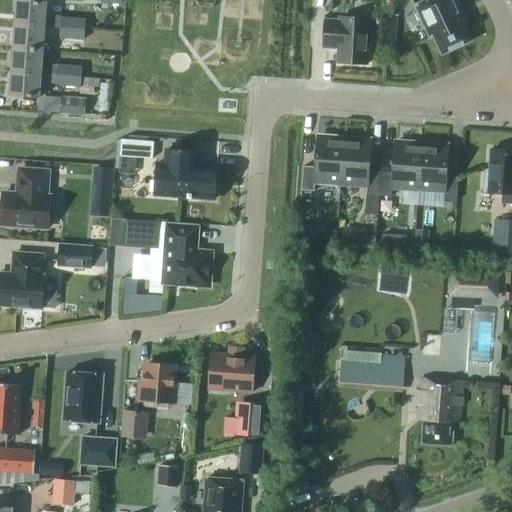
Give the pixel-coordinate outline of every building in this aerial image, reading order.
[(17,0),(15,24),(61,27),(62,17),(46,16),(47,2),(18,0),(17,0)] [(433,36),(442,54),(471,40),(457,11),(461,10),(456,0),(425,0),(414,5),(430,38),(433,36)] [(393,48),(398,14),(386,12),(381,46),(393,48)] [(86,19),(62,17),(61,27),(85,29),(86,19)] [(323,48),(338,48),(337,62),(368,64),(370,19),(340,17),(340,20),(325,20),(323,48)] [(43,50),(44,36),(60,37),(61,27),(15,24),(14,48),(43,50)] [(60,37),(84,39),(85,29),(61,27),(60,37)] [(42,64),(43,50),(14,48),(12,71),(57,75),(58,65),(42,64)] [(58,65),(57,75),(81,77),(82,67),(58,65)] [(40,96),(41,84),(57,85),(57,75),(12,71),(10,96),(40,98),(40,96)] [(81,78),(81,77),(57,75),(57,85),(81,87),(81,78)] [(99,100),(62,97),(61,113),(107,117),(110,85),(101,84),(100,96),(99,100)] [(314,180),(341,182),(344,139),(317,137),(315,167),(303,166),(301,190),(314,190),(314,180)] [(121,138),(120,155),(152,157),(153,141),(121,138)] [(366,194),(379,195),(380,171),(368,170),(370,140),(344,139),(341,182),(367,184),(366,194)] [(392,186),(418,188),(421,144),(395,142),(393,172),(380,171),(379,195),(391,196),(392,186)] [(421,144),(418,188),(445,190),(444,200),(456,201),(458,177),(446,176),(448,146),(421,144)] [(157,163),(156,177),(154,194),(214,199),(217,167),(196,166),(197,152),(191,151),(166,149),(164,163),(157,163)] [(511,150),(490,149),(489,170),(485,170),(484,191),(502,193),(501,203),(511,203),(511,150)] [(94,167),(93,187),(111,188),(112,169),(94,167)] [(51,221),(51,215),(49,212),(51,197),(47,197),(49,171),(20,169),(18,187),(20,187),(20,195),(3,193),(2,198),(0,199),(0,206),(1,208),(0,224),(48,227),(49,223),(51,221)] [(123,243),(155,245),(156,222),(125,219),(123,243)] [(194,252),(196,228),(168,226),(164,282),(179,283),(179,285),(193,286),(193,284),(208,285),(210,253),(194,252)] [(366,246),(367,229),(342,227),(341,244),(366,246)] [(392,249),(393,235),(383,234),(382,248),(392,249)] [(429,250),(429,236),(416,235),(415,249),(429,250)] [(58,265),(90,267),(91,247),(60,245),(58,265)] [(41,307),(44,276),(42,276),(43,255),(13,253),(13,264),(15,267),(16,267),(15,274),(0,273),(0,304),(20,306),(23,309),(32,310),(35,307),(41,307)] [(496,297),(496,279),(453,277),(452,295),(496,297)] [(495,313),(470,311),(469,321),(470,321),(469,331),(468,341),(469,341),(468,351),(468,361),(490,363),(491,353),(492,343),(493,333),(494,323),(495,313)] [(253,391),(256,357),(211,353),(209,388),(253,391)] [(341,360),(339,382),(403,387),(405,356),(381,354),(380,364),(341,360)] [(176,384),(172,384),(173,367),(146,364),(143,399),(175,402),(176,384)] [(63,420),(99,422),(103,374),(67,372),(63,420)] [(460,423),(463,381),(421,378),(419,413),(424,414),(422,443),(452,445),(454,422),(460,423)] [(0,432),(19,434),(22,385),(0,383),(0,432)] [(510,395),(511,386),(500,385),(499,394),(510,395)] [(287,430),(299,430),(299,392),(287,392),(287,430)] [(262,437),(264,405),(240,403),(238,435),(262,437)] [(192,409),(189,405),(184,405),(180,408),(180,413),(183,416),(188,417),(192,413),(192,409)] [(147,439),(149,412),(123,410),(121,437),(147,439)] [(80,464),(114,466),(116,439),(82,437),(80,464)] [(239,473),(263,474),(264,444),(241,443),(239,473)] [(0,470),(34,473),(35,451),(0,448),(0,470)] [(159,486),(177,487),(179,467),(160,465),(159,486)] [(239,511),(242,480),(206,478),(203,511),(239,511)] [(59,481),(58,505),(74,506),(75,482),(59,481)] [(288,483),(289,501),(314,500),(312,481),(288,483)]
